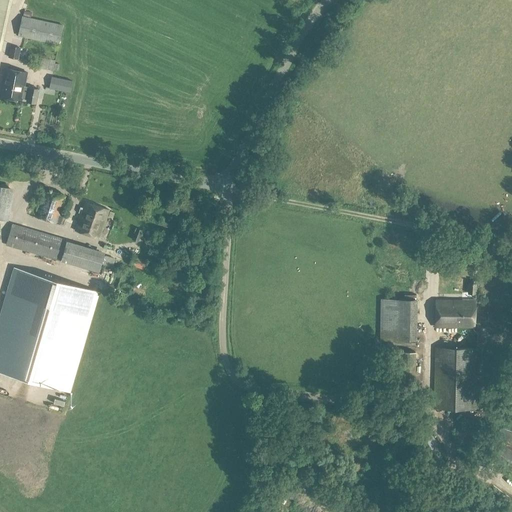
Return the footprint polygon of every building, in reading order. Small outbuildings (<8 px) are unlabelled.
[(0,0),(0,50),(11,0),(0,0)] [(18,36),(27,38),(59,45),(64,26),(22,17),(18,36)] [(20,47),(10,45),(8,57),(18,58),(20,47)] [(53,70),(55,60),(42,58),(40,67),(53,70)] [(25,87),(27,73),(6,69),(0,96),(22,101),(23,99),(25,87)] [(58,78),(52,77),(50,88),(70,93),(73,81),(58,78)] [(30,88),(25,87),(23,99),(27,100),(27,102),(36,104),(39,90),(30,88)] [(0,218),(4,219),(9,187),(0,185),(0,218)] [(30,216),(60,225),(63,216),(60,215),(66,196),(38,190),(30,216)] [(81,213),(78,223),(75,231),(100,238),(110,210),(85,202),(83,208),(81,213)] [(12,224),(6,246),(42,256),(42,255),(61,261),(67,241),(12,224)] [(168,255),(171,245),(149,237),(145,247),(168,255)] [(112,268),(113,266),(114,259),(105,256),(103,266),(112,268)] [(144,270),(147,262),(133,256),(130,265),(144,270)] [(98,292),(16,268),(0,322),(0,370),(69,391),(98,292)] [(123,291),(128,275),(123,273),(117,289),(123,291)] [(468,294),(477,294),(477,283),(469,283),(468,294)] [(401,336),(415,337),(415,298),(381,297),(381,328),(402,328),(401,336)] [(436,328),(474,328),(474,301),(436,301),(436,328)] [(434,341),(445,337),(443,332),(432,337),(434,341)] [(476,410),(476,403),(478,348),(436,347),(434,409),(476,410)] [(414,367),(414,350),(398,350),(398,367),(414,367)] [(470,420),(465,422),(453,440),(455,444),(461,448),(466,447),(476,430),(476,426),(475,423),(470,420)] [(426,433),(424,439),(437,463),(443,459),(444,453),(431,435),(426,433)] [(495,466),(503,463),(498,453),(489,457),(492,463),(493,462),(495,466)]
